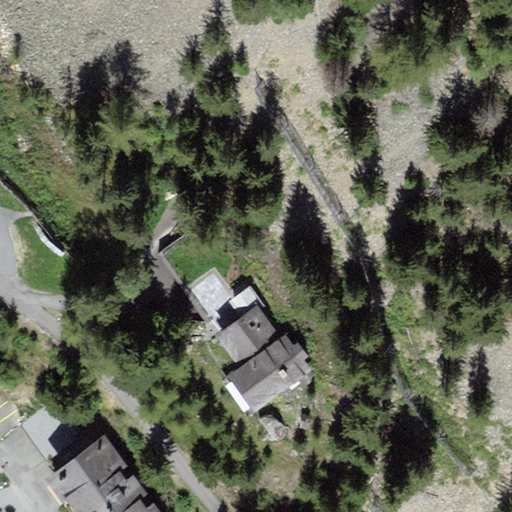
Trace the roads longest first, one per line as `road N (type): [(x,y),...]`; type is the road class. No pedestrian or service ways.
road 1 (residential): [(4,283),(136,410),(218,511)]
road 2 (track): [(27,302),(136,297),(164,272),(190,301)]
